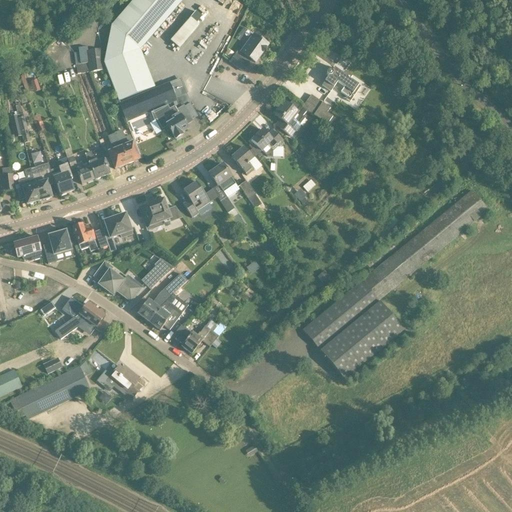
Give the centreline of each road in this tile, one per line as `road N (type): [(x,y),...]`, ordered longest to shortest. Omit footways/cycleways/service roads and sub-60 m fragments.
road 1 (tertiary): [(0,229),(94,203),(209,146),(257,101),(330,0)]
road 2 (residential): [(0,260),(90,293),(212,380),(279,482)]
road 3 (unknown): [(511,135),(455,86),(386,0)]
